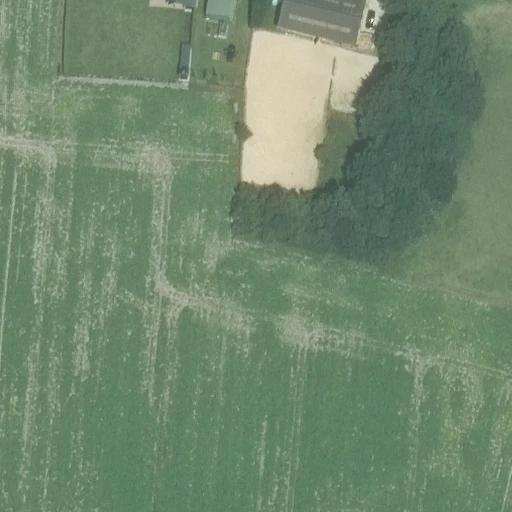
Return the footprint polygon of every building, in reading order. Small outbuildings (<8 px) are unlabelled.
[(187,17),(190,0),(166,0),(164,14),(187,17)] [(207,0),(204,19),(232,23),(234,0),(207,0)] [(284,0),(277,28),(355,47),(364,8),(331,0),(284,0)] [(95,32),(96,13),(79,12),(78,31),(95,32)] [(187,79),(188,69),(177,69),(176,79),(187,79)]
